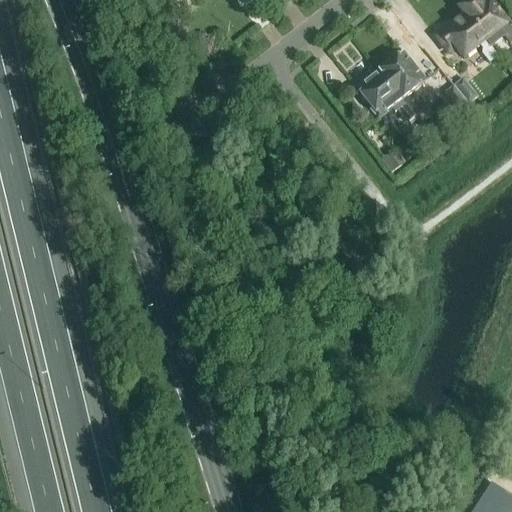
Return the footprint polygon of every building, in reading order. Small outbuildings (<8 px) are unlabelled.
[(162,0),(169,10),(175,5),(176,7),(185,0),(162,0)] [(463,18),(484,44),(498,33),(510,47),(511,45),(511,32),(489,4),(481,10),(473,1),(459,12),(463,18)] [(482,57),(489,66),(497,60),(484,44),(463,18),(435,40),(447,55),(453,50),(463,62),(479,49),(482,52),(482,57)] [(406,59),(404,61),(402,58),(381,74),(416,118),(423,113),(413,101),(409,103),(406,99),(424,86),(411,69),(413,67),(406,59)] [(406,126),(416,118),(381,74),(368,85),(366,83),(358,89),(360,92),(357,93),(370,110),(369,114),(374,120),(377,119),(378,121),(397,107),(400,111),(396,114),(406,126)] [(455,90),(469,108),(479,101),(465,82),(455,90)] [(460,115),(469,108),(455,90),(453,91),(451,88),(444,93),(447,97),(446,98),(460,115)]
